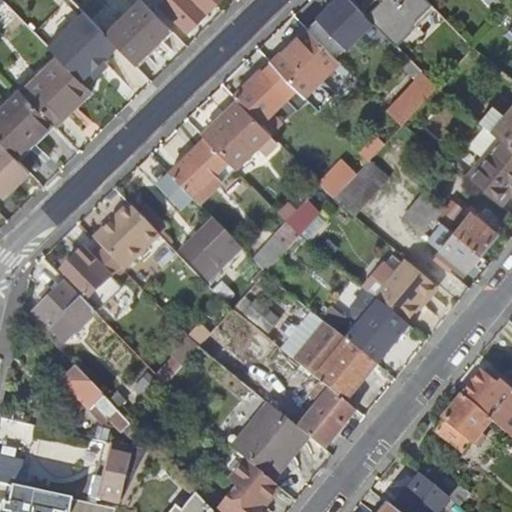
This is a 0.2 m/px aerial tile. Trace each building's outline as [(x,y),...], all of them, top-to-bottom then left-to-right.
[(10,0),(18,8),(26,0),(10,0)] [(143,0),(140,0),(106,33),(135,63),(146,52),(150,56),(166,40),(162,36),(171,28),(143,0)] [(217,0),(216,0),(164,0),(161,3),(187,30),(217,0)] [(351,0),(337,0),(309,28),(337,56),(373,21),(371,19),(351,0)] [(374,0),(351,0),(371,19),(383,8),(374,0)] [(466,38),(434,5),(400,41),(414,55),(434,34),(453,51),(466,38)] [(337,56),(309,28),(273,63),(308,99),(319,110),(335,95),(320,80),(336,64),(346,75),(350,70),(337,56)] [(58,56),(23,91),(53,121),(74,100),(78,104),(92,91),(58,56)] [(389,110),(403,125),(438,88),(411,60),(404,67),(417,80),(389,110)] [(308,99),(273,63),(263,73),(275,85),(272,88),(258,74),(235,95),(262,123),(287,98),(298,109),(308,99)] [(23,91),(0,112),(0,138),(17,156),(53,121),(23,91)] [(262,123),(238,98),(208,126),(213,132),(207,138),(228,160),(236,168),(259,145),(266,153),(276,142),(269,135),(271,132),(262,123)] [(480,123),(492,133),(505,116),(494,107),(480,123)] [(511,108),(505,116),(492,133),(499,138),(511,149),(511,108)] [(403,125),(387,144),(395,151),(409,135),(412,132),(403,125)] [(409,135),(395,151),(403,158),(417,143),(409,135)] [(362,153),(370,162),(371,161),(387,144),(378,136),(362,153)] [(0,192),(5,198),(32,171),(17,156),(0,138),(0,192)] [(228,160),(207,138),(171,172),(192,195),(228,160)] [(511,149),(499,138),(468,175),(502,204),(511,192),(511,149)] [(228,160),(192,195),(200,203),(236,168),(228,160)] [(351,182),(338,197),(357,215),(392,178),(371,161),(370,162),(351,182)] [(339,170),(324,186),(331,193),(334,196),(336,198),(351,182),(339,170)] [(334,196),(331,193),(312,177),(303,187),(314,197),(296,218),(307,227),(334,196)] [(428,189),(417,201),(451,228),(465,210),(452,200),(448,206),(428,189)] [(451,228),(417,201),(403,219),(442,251),(437,257),(452,270),(456,266),(466,274),(482,254),(457,233),(451,228)] [(113,220),(95,237),(106,249),(125,268),(126,268),(161,234),(130,203),(118,215),(114,211),(109,215),(113,220)] [(474,213),(457,233),(482,254),(500,233),(489,224),(492,221),(483,213),(480,217),(474,213)] [(243,247),(215,218),(181,250),(203,273),(216,261),(222,267),(243,247)] [(273,235),(289,250),(303,235),(287,220),(273,235)] [(273,235),(252,256),(268,273),(289,250),(273,235)] [(125,268),(106,249),(96,258),(90,252),(83,259),(79,254),(63,269),(101,308),(124,287),(115,277),(125,268)] [(436,287),(409,264),(381,296),(409,319),(436,287)] [(98,312),(68,281),(55,293),(50,288),(43,294),(48,299),(35,311),(66,341),(82,325),(84,327),(98,312)] [(359,312),(367,319),(382,301),(374,294),(359,312)] [(367,319),(350,340),(378,363),(410,324),(382,301),(367,319)] [(334,305),(325,316),(341,328),(349,318),(334,305)] [(328,322),(338,331),(341,328),(325,316),(323,319),(328,322)] [(338,331),(328,322),(297,360),(313,374),(322,381),(347,401),(378,363),(350,340),(338,331)] [(218,327),(201,346),(216,358),(226,347),(233,340),(218,327)] [(162,377),(167,383),(201,346),(192,336),(161,369),(166,374),(162,377)] [(297,360),(278,344),(263,364),(298,392),(313,374),(297,360)] [(226,347),(216,358),(234,374),(244,362),(226,347)] [(347,401),(358,410),(389,373),(378,363),(347,401)] [(142,436),(79,370),(64,383),(92,412),(98,408),(123,435),(126,432),(135,442),(142,436)] [(134,388),(149,402),(161,389),(165,385),(149,371),(134,388)] [(483,371),(464,395),(511,434),(511,387),(502,380),(499,384),(483,371)] [(316,408),(300,428),(312,438),(326,449),(358,410),(347,401),(322,381),(307,400),(316,408)] [(493,420),(464,395),(445,418),(446,419),(438,430),(464,452),(473,441),(474,442),(493,420)] [(316,408),(307,400),(291,420),(300,428),(316,408)] [(270,403),(234,448),(237,450),(270,477),(290,452),(296,457),(312,438),(291,420),(270,403)] [(148,451),(117,444),(109,478),(99,476),(94,497),(122,503),(148,451)] [(270,477),(237,450),(222,470),(240,485),(219,511),(220,511),(261,511),(282,487),(270,477)] [(25,464),(0,458),(0,483),(20,488),(25,464)] [(434,462),(424,474),(462,506),(472,493),(434,462)] [(438,511),(450,498),(423,475),(396,508),(399,511),(438,511)] [(40,511),(42,504),(4,496),(0,511),(40,511)] [(213,511),(198,496),(183,511),(178,508),(174,511),(213,511)]
